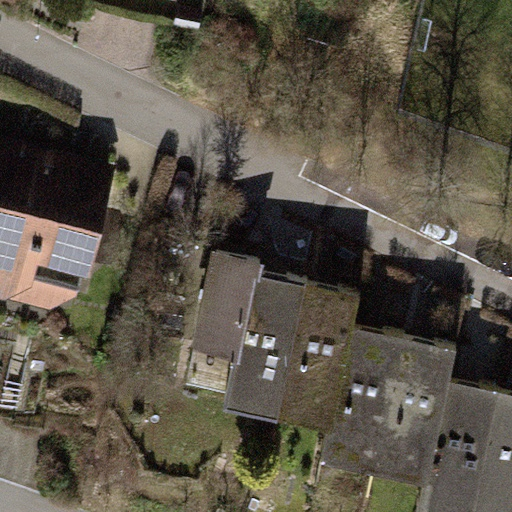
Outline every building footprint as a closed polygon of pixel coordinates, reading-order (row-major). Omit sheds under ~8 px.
[(111,168),(0,138),(0,279),(12,282),(34,267),(81,281),(111,168)] [(263,255),(221,247),(202,339),(240,347),(229,397),(284,408),(287,395),(311,275),(261,265),(263,255)] [(364,286),(311,275),(287,395),(338,406),(357,319),(364,286)] [(407,329),(357,319),(338,406),(332,437),(381,448),(407,329)] [(460,341),(407,329),(381,448),(434,460),(453,374),(460,341)] [(504,383),(453,374),(434,460),(427,492),(478,501),(504,383)] [(511,511),(511,385),(504,383),(478,501),(477,508),(496,511),(511,511)]
